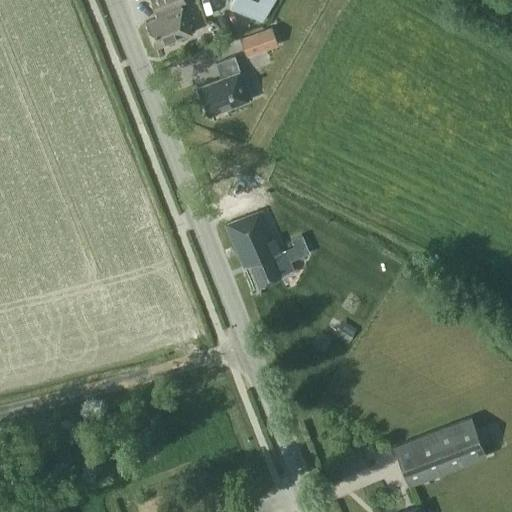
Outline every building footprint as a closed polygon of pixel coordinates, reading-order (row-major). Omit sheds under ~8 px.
[(155,46),(193,30),(181,1),(184,0),(151,0),(158,16),(145,21),(155,46)] [(230,0),(261,19),(272,0),(230,0)] [(240,38),(247,56),(278,44),(271,26),(240,38)] [(208,113),(251,96),(235,53),(215,61),(221,75),(197,85),(208,113)] [(259,284),(286,273),(294,269),(285,249),(281,250),(262,206),(225,222),(244,265),(250,263),(259,284)] [(409,484),(486,455),(471,415),(394,444),(409,484)]
